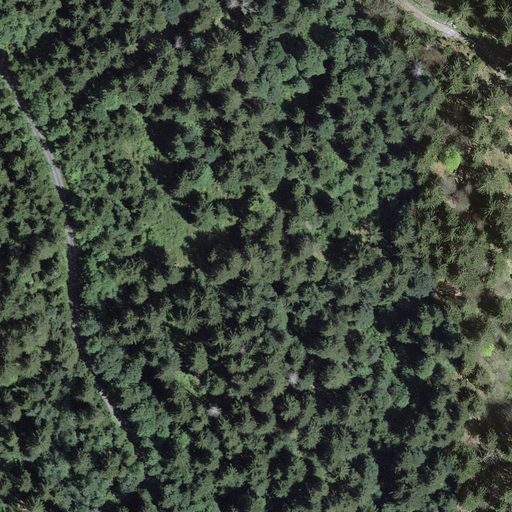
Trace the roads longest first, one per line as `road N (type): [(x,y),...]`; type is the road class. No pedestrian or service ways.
road 1 (track): [(162,511),(127,421),(74,339),(58,171),(0,58)]
road 2 (track): [(403,0),(482,47),(511,96)]
